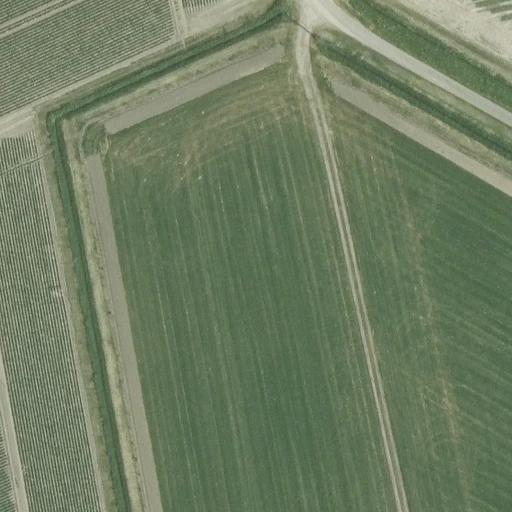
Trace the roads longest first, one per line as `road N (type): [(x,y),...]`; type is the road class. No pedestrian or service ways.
road 1 (track): [(395,511),(308,63),(305,5)]
road 2 (unclassified): [(511,122),(304,0)]
